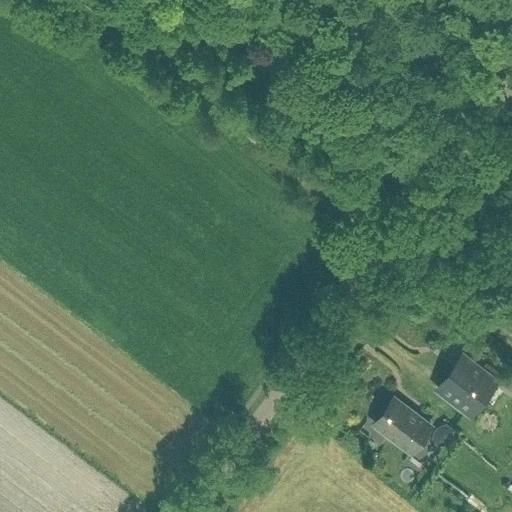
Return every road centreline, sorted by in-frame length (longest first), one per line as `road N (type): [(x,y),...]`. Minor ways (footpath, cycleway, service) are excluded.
road 1 (track): [(511,344),(356,211),(249,134),(118,15),(89,0)]
road 2 (tertiary): [(186,511),(511,81)]
